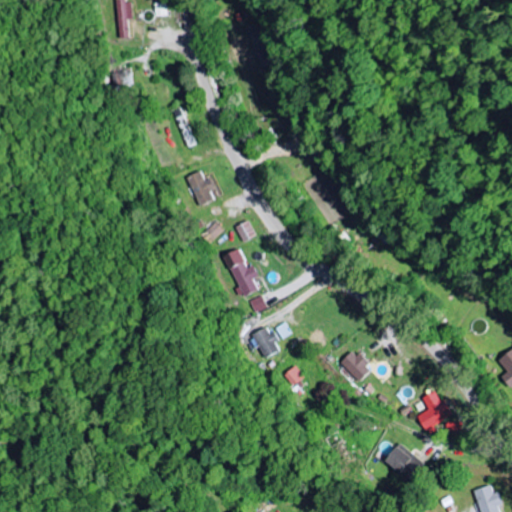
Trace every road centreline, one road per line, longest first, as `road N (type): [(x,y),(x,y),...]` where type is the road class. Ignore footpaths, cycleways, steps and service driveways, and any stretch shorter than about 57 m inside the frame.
road 1 (tertiary): [(511,460),(435,354),(278,233),(213,114),(185,0)]
road 2 (residential): [(504,449),(434,442),(340,406)]
